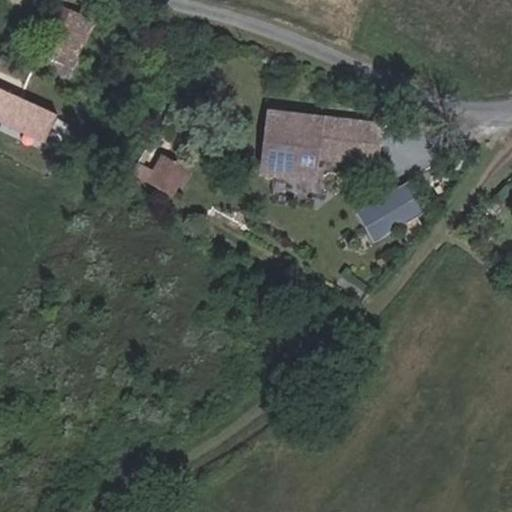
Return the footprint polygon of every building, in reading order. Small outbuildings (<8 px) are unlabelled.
[(26,58),(58,73),(79,28),(47,12),(26,58)] [(57,114),(0,88),(0,120),(44,140),(57,114)] [(378,148),(380,114),(353,112),(353,110),(289,106),(287,135),(278,134),(275,173),(307,175),(308,157),(318,157),(319,145),(378,148)] [(287,135),(289,106),(280,106),(278,134),(287,135)] [(192,168),(171,154),(167,160),(188,174),(192,168)] [(317,176),(318,157),(308,157),(307,175),(317,176)] [(177,192),(188,174),(167,160),(161,169),(144,158),(138,169),(177,192)] [(356,207),(371,237),(421,212),(406,182),(356,207)]
